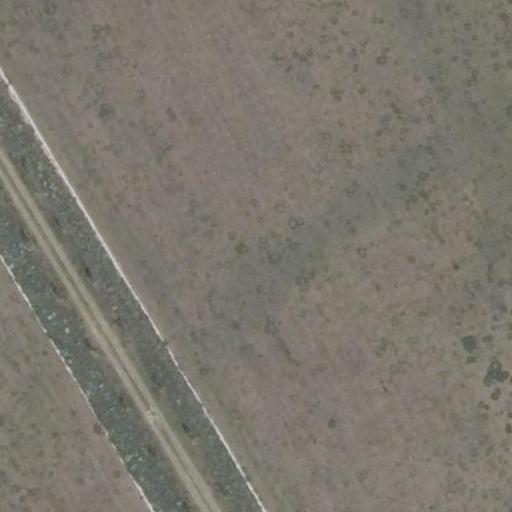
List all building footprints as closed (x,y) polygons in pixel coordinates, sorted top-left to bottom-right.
[(119,42),(137,70),(162,53),(144,26),(119,42)] [(39,73),(65,61),(51,32),(25,44),(39,73)] [(143,134),(160,124),(153,113),(136,123),(143,134)] [(156,136),(175,165),(201,147),(182,119),(156,136)] [(233,189),(204,202),(218,233),(247,220),(233,189)] [(166,290),(190,268),(167,242),(142,264),(166,290)] [(10,372),(33,358),(27,347),(4,361),(10,372)] [(46,363),(33,370),(49,401),(62,395),(46,363)] [(458,374),(431,391),(448,419),(476,403),(458,374)] [(347,401),(366,429),(391,411),(372,383),(347,401)] [(485,415),(476,422),(490,442),(499,436),(485,415)] [(377,449),(366,457),(379,474),(390,466),(377,449)] [(24,480),(0,483),(0,500),(1,511),(4,511),(28,508),(24,480)] [(412,511),(441,511),(449,506),(432,485),(406,505),(412,511)] [(74,500),(77,511),(91,511),(87,497),(74,500)]
